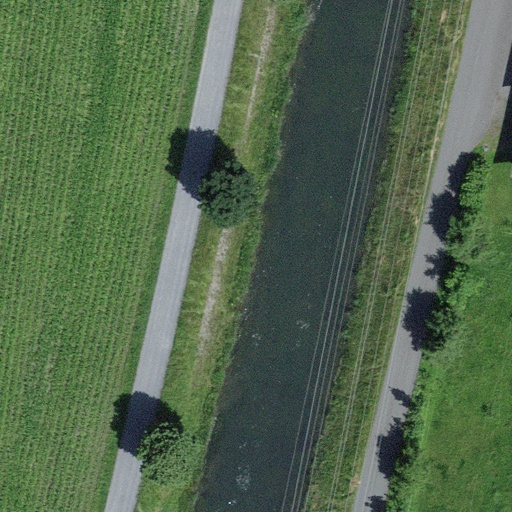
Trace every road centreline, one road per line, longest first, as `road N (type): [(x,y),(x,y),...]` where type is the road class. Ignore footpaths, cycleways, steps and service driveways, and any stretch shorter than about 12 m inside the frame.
road 1 (unclassified): [(498,0),(469,148),(372,511)]
road 2 (track): [(246,0),(229,102),(129,511)]
